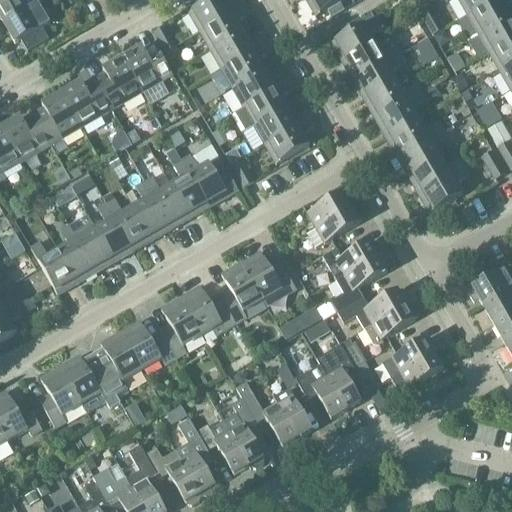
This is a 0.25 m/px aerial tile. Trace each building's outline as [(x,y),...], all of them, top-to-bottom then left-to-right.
[(7,0),(0,4),(0,19),(4,27),(35,10),(35,9),(29,0),(7,0)] [(200,35),(247,8),(242,0),(241,0),(229,8),(224,0),(215,0),(189,15),(200,35)] [(304,0),(305,0),(316,20),(328,13),(341,6),(350,1),(349,0),(304,0)] [(457,0),(468,18),(499,0),(457,0)] [(478,37),(511,18),(506,7),(511,3),(511,0),(499,0),(468,18),(478,37)] [(341,6),(328,13),(332,20),(345,13),(341,6)] [(35,9),(35,10),(4,27),(16,46),(21,43),(28,54),(49,42),(43,31),(50,26),(39,7),(35,9)] [(211,54),(244,35),(238,24),(252,16),(247,8),(200,35),(211,54)] [(431,9),(420,15),(433,38),(444,32),(431,9)] [(370,14),(362,19),(366,26),(374,21),(370,14)] [(489,55),(511,42),(511,18),(478,37),(489,55)] [(331,46),(343,66),(376,46),(370,36),(384,28),(378,19),(374,21),(366,26),(331,46)] [(154,35),(168,58),(178,52),(165,29),(154,35)] [(444,33),(434,39),(440,49),(449,43),(444,33)] [(222,72),(269,45),(264,37),(250,45),(244,35),(211,54),(222,72)] [(500,74),(511,67),(511,42),(489,55),(500,74)] [(233,91),(266,72),(260,62),(274,54),(269,45),(222,72),(233,91)] [(343,66),(354,84),(401,57),(396,49),(382,57),(376,46),(343,66)] [(143,96),(173,78),(155,47),(144,53),(142,50),(123,61),(143,96)] [(354,84),(364,103),(398,84),(392,74),(406,66),(401,57),(354,84)] [(458,59),(450,64),(455,74),(464,69),(458,59)] [(94,82),(112,113),(143,96),(123,61),(103,73),(105,76),(94,82)] [(511,93),(511,92),(511,67),(500,74),(511,93)] [(471,83),(478,94),(499,81),(492,70),(471,83)] [(244,110),(291,83),(286,75),(272,83),(266,72),(233,91),(244,110)] [(457,79),(452,82),(460,95),(468,90),(461,77),(457,79)] [(82,131),(101,120),(112,113),(94,82),(84,89),(82,85),(62,96),(82,131)] [(246,134),(254,129),(288,110),(282,99),(295,91),(291,83),(244,110),(235,115),(246,134)] [(398,84),(364,103),(375,122),(422,94),(417,86),(403,94),(398,84)] [(433,88),(422,94),(427,103),(438,97),(433,88)] [(386,141),(419,121),(413,111),(427,103),(422,94),(375,122),(386,141)] [(34,117),(51,149),(82,131),(62,96),(42,108),(44,111),(34,117)] [(487,107),(477,113),(487,132),(498,126),(487,107)] [(265,148),(312,121),(307,112),(294,120),(288,110),(254,129),(265,148)] [(21,166),(41,155),(51,149),(34,117),(23,124),(21,120),(1,131),(21,166)] [(447,119),(440,123),(444,130),(452,126),(447,119)] [(312,121),(265,148),(277,167),(310,148),(303,137),(317,129),(312,121)] [(397,160),(444,132),(439,124),(425,132),(419,121),(386,141),(397,160)] [(498,150),(511,142),(501,124),(498,126),(487,132),(498,150)] [(0,186),(6,183),(3,177),(21,166),(1,131),(0,132),(0,186)] [(177,131),(167,137),(173,146),(180,142),(181,138),(177,131)] [(222,131),(213,136),(220,148),(229,143),(222,131)] [(444,132),(397,160),(408,178),(441,159),(435,149),(449,141),(444,132)] [(511,150),(509,145),(499,151),(511,174),(511,173),(511,150)] [(236,151),(225,157),(231,167),(241,162),(236,151)] [(177,154),(168,159),(174,168),(182,164),(177,154)] [(493,154),(483,160),(496,183),(506,177),(493,154)] [(117,158),(108,163),(112,171),(121,166),(117,158)] [(209,211),(229,199),(239,194),(220,160),(199,172),(191,159),(182,164),(209,211)] [(441,159),(408,178),(419,197),(466,170),(461,161),(447,169),(441,159)] [(231,168),(244,191),(255,185),(241,162),(231,168)] [(171,188),(191,221),(209,211),(182,164),(174,168),(182,182),(171,188)] [(78,170),(68,176),(72,184),(83,178),(78,170)] [(466,170),(419,197),(430,217),(463,198),(457,186),(471,178),(466,170)] [(90,180),(73,190),(78,198),(95,188),(90,180)] [(145,185),(172,232),(191,221),(171,188),(166,180),(156,185),(153,180),(145,185)] [(133,210),(153,243),(172,232),(145,185),(136,190),(144,204),(133,210)] [(115,202),(111,195),(103,200),(107,207),(115,202)] [(316,231),(351,211),(350,211),(342,196),(307,216),(316,231)] [(60,197),(53,201),(59,210),(66,206),(60,197)] [(153,243),(133,210),(123,216),(115,202),(107,207),(134,254),(153,243)] [(134,254),(107,207),(98,212),(106,226),(96,232),(115,265),(134,254)] [(316,231),(325,246),(359,226),(359,225),(362,223),(363,220),(358,213),(355,212),(354,209),(350,211),(351,211),(316,231)] [(470,209),(462,214),(467,223),(475,218),(470,209)] [(69,229),(97,276),(115,265),(96,232),(86,238),(78,224),(69,229)] [(59,254),(78,287),(97,276),(69,229),(61,234),(69,248),(59,254)] [(370,245),(342,261),(337,252),(323,260),(337,284),(379,260),(382,258),(380,256),(381,252),(377,245),(374,244),(371,246),(370,245)] [(78,287),(59,254),(48,260),(40,246),(31,251),(58,298),(78,287)] [(241,266),(263,304),(266,310),(297,292),(280,264),(270,270),(261,255),(241,266)] [(345,297),(331,305),(337,316),(364,300),(359,291),(387,275),(379,260),(337,284),(345,297)] [(297,261),(292,264),(297,273),(306,268),(302,263),(297,261)] [(263,304),(241,266),(221,278),(233,297),(222,303),(236,327),(247,321),(244,315),(263,304)] [(479,302),(483,309),(511,291),(511,285),(504,271),(478,286),(477,284),(466,291),(474,305),(479,302)] [(320,281),(322,302),(335,300),(333,280),(320,281)] [(236,327),(222,303),(212,309),(201,290),(181,301),(203,338),(213,332),(217,339),(236,327)] [(494,327),(511,316),(511,291),(483,309),(494,327)] [(405,293),(402,293),(399,294),(398,293),(370,309),(364,300),(337,316),(343,327),(357,319),(365,332),(409,306),(408,304),(409,301),(405,293)] [(15,299),(20,308),(28,303),(23,294),(15,299)] [(0,319),(20,308),(15,299),(1,307),(0,305),(0,319)] [(203,338),(181,301),(161,312),(173,332),(162,338),(176,362),(187,356),(183,350),(203,338)] [(25,316),(35,310),(30,302),(28,303),(20,308),(25,316)] [(415,323),(415,322),(418,320),(419,317),(414,310),(411,309),(409,306),(365,332),(374,348),(380,350),(385,346),(383,342),(415,323)] [(20,308),(0,319),(0,345),(17,335),(11,324),(25,316),(20,308)] [(315,310),(300,319),(308,331),(322,323),(315,310)] [(505,346),(511,341),(511,316),(494,327),(505,346)] [(176,362),(162,338),(152,344),(141,324),(121,336),(143,373),(162,362),(166,368),(176,362)] [(324,324),(315,330),(321,340),(331,334),(324,324)] [(143,373),(121,336),(101,347),(112,367),(102,372),(116,397),(127,390),(123,384),(143,373)] [(437,349),(433,342),(430,341),(427,343),(426,342),(391,362),(400,377),(435,357),(438,355),(436,353),(437,349)] [(350,343),(341,348),(354,371),(365,365),(366,364),(357,347),(354,349),(350,343)] [(346,413),(361,405),(349,384),(359,378),(354,371),(341,348),(317,362),(320,368),(346,413)] [(435,357),(400,377),(409,392),(443,372),(435,357)] [(80,359),(61,371),(82,408),(102,397),(110,412),(121,405),(116,397),(102,372),(92,378),(80,359)] [(365,365),(354,371),(359,378),(368,395),(377,390),(379,389),(365,365)] [(288,368),(278,373),(284,384),(291,385),(296,382),(288,368)] [(296,382),(308,403),(317,398),(331,422),(346,413),(320,368),(296,382)] [(82,408),(61,371),(41,382),(50,397),(40,403),(56,431),(66,425),(63,419),(82,408)] [(266,421),(283,450),(284,449),(286,452),(289,453),(296,449),(297,446),(300,444),(298,441),(278,407),(264,415),(247,385),(237,391),(242,401),(257,426),(266,421)] [(377,390),(368,395),(373,403),(382,398),(377,390)] [(278,407),(298,441),(313,433),(289,391),(274,400),(278,407)] [(0,398),(0,428),(9,443),(28,432),(32,438),(43,432),(26,404),(16,410),(7,395),(0,398)] [(223,424),(229,435),(249,469),(249,470),(251,473),(253,471),(257,472),(264,468),(265,464),(263,461),(264,461),(247,431),(257,426),(242,401),(232,408),(237,416),(223,424)] [(142,415),(132,421),(137,429),(146,424),(142,415)] [(209,455),(197,435),(190,423),(179,429),(189,446),(176,454),(181,463),(203,500),(205,499),(208,500),(216,496),(216,492),(215,489),(216,489),(205,469),(214,464),(209,455)] [(197,435),(209,455),(218,450),(234,478),(249,470),(249,469),(229,435),(223,424),(210,432),(208,428),(197,435)] [(0,448),(9,443),(0,428),(0,448)] [(203,500),(181,463),(176,454),(163,462),(157,451),(146,458),(160,483),(169,478),(186,506),(187,505),(189,508),(192,509),(199,505),(200,502),(203,500)] [(91,458),(84,462),(90,473),(97,469),(91,458)] [(164,511),(151,488),(160,483),(146,458),(133,465),(139,475),(127,482),(144,511),(164,511)] [(97,486),(112,511),(121,506),(124,511),(144,511),(127,482),(126,480),(116,486),(108,473),(94,481),(97,486)] [(46,486),(36,491),(42,500),(51,495),(46,486)] [(73,500),(79,510),(80,511),(109,511),(112,511),(97,486),(73,500)] [(35,493),(26,498),(30,505),(39,500),(35,493)]
